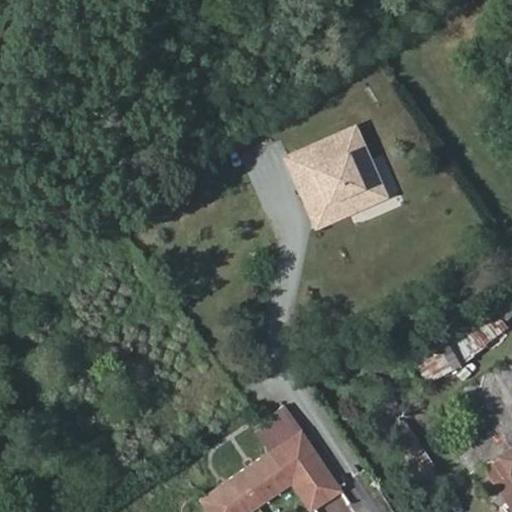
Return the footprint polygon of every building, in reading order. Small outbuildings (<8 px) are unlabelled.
[(394,190),(363,129),(302,159),(315,185),(321,182),(325,191),(320,194),(333,220),(394,190)] [(315,185),(320,194),(325,191),(321,182),(315,185)] [(461,363),(445,335),(402,359),(417,387),(461,363)] [(511,374),(476,398),(483,408),(464,421),(473,435),(464,441),(511,509),(511,511),(511,454),(507,448),(511,444),(511,374)] [(293,403),(289,396),(281,401),(259,415),(275,441),(300,425),(312,443),(300,451),(306,463),(296,470),(314,499),(343,479),(313,439),(303,423),(293,403)] [(300,425),(275,441),(204,488),(220,511),(230,511),(296,470),(306,463),(300,451),(312,443),(300,425)]
